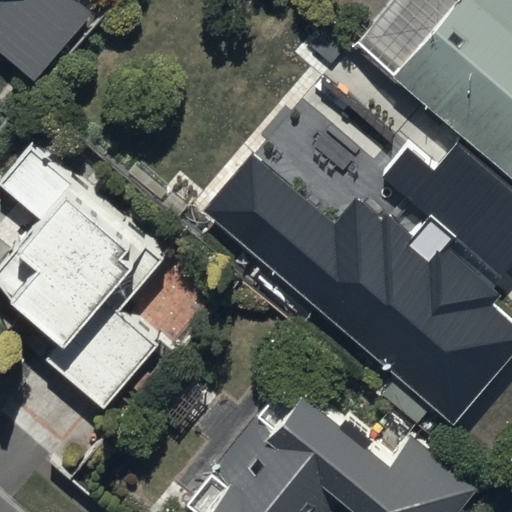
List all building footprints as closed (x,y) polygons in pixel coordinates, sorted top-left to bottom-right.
[(0,0),(0,59),(28,81),(85,11),(71,0),(0,0)] [(511,0),(401,0),(365,43),(511,166),(511,0)] [(310,26),(253,90),(329,154),(384,89),(310,26)] [(51,343),(38,360),(104,415),(158,351),(123,321),(167,269),(121,231),(127,224),(105,206),(102,210),(33,152),(0,190),(0,191),(15,204),(0,220),(0,243),(11,253),(0,265),(0,288),(14,301),(9,308),(51,343)] [(257,171),(212,225),(388,374),(373,392),(410,423),(425,405),(456,431),(511,364),(511,327),(495,313),(500,306),(466,277),(481,259),(430,216),(417,232),(356,180),(319,223),(257,171)] [(218,478),(192,510),(194,511),(335,511),(339,507),(345,511),(466,511),(479,496),(413,445),(391,473),(307,408),(280,443),(254,423),(213,475),(218,478)]
